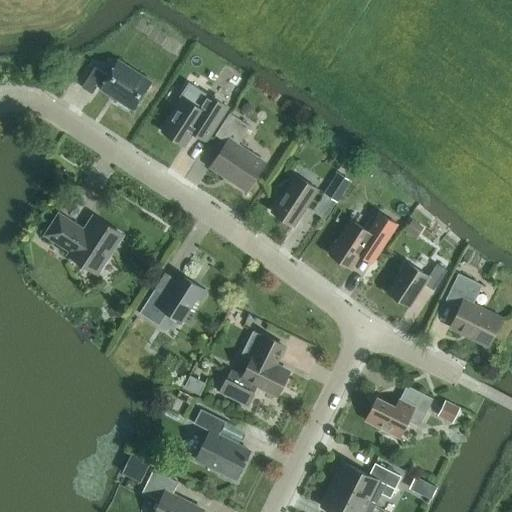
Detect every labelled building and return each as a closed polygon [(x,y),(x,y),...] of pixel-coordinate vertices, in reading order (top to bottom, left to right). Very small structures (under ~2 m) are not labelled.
[(133,109),(151,81),(119,60),(109,76),(95,67),(82,87),(92,94),(98,85),(102,87),(101,89),(119,100),(118,102),(129,110),(130,108),(133,109)] [(215,127),(228,107),(207,94),(199,107),(184,97),(162,131),(184,145),(192,133),(206,142),(215,127)] [(227,142),(211,167),(246,190),(264,162),(238,144),(250,126),(230,113),(215,135),(227,142)] [(294,226),(318,189),(296,174),(272,211),(294,226)] [(351,182),(338,174),(324,194),(337,203),(351,182)] [(99,271),(121,236),(93,218),(84,231),(75,226),(77,224),(59,213),(45,234),(71,251),(70,252),(99,271)] [(351,219),(329,253),(351,268),(360,254),(372,262),(397,224),(384,216),(381,220),(372,215),(364,228),(351,219)] [(424,228),(413,221),(406,231),(418,238),(424,228)] [(429,276),(407,262),(387,292),(409,306),(424,284),(434,290),(447,270),(437,263),(429,276)] [(460,306),(450,327),(489,345),(502,318),(473,304),(482,284),(459,273),(446,299),(460,306)] [(154,289),(139,313),(159,325),(168,312),(182,321),(189,309),(194,312),(207,292),(181,274),(177,280),(166,297),(154,289)] [(285,349),(286,347),(253,331),(242,353),(252,358),(243,375),(232,370),(219,394),(249,407),(259,386),(278,395),(289,372),(274,364),(283,348),(285,349)] [(401,409),(377,397),(366,420),(399,437),(407,421),(419,426),(433,398),(407,385),(399,400),(404,403),(401,409)] [(461,410),(446,402),(439,416),(453,424),(461,410)] [(236,479),(250,450),(219,435),(226,421),(201,409),(193,423),(209,431),(196,459),(236,479)] [(344,462),(333,484),(368,502),(375,506),(382,493),(391,497),(401,476),(375,463),(369,475),(344,462)] [(203,511),(204,510),(173,494),(179,482),(154,469),(143,492),(160,501),(154,511),(203,511)] [(416,480),(411,492),(432,502),(438,490),(416,480)] [(332,487),(322,506),(333,511),(372,511),(373,511),(375,506),(368,502),(333,484),(332,487)]
